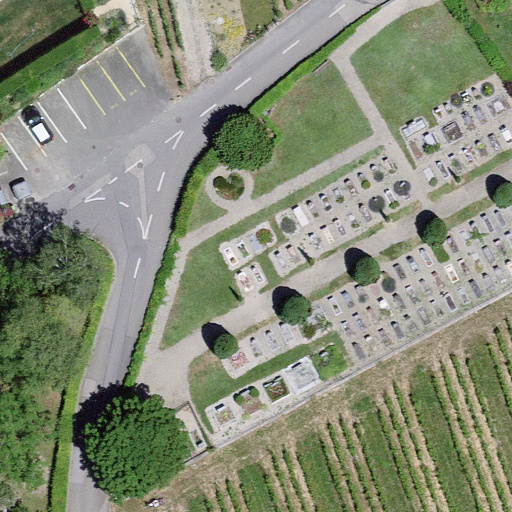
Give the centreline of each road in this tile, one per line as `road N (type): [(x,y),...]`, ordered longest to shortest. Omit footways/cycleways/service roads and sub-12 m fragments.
road 1 (residential): [(85,511),(98,404),(144,233),(141,161)]
road 2 (residential): [(141,161),(345,0)]
road 3 (residential): [(141,161),(0,257)]
